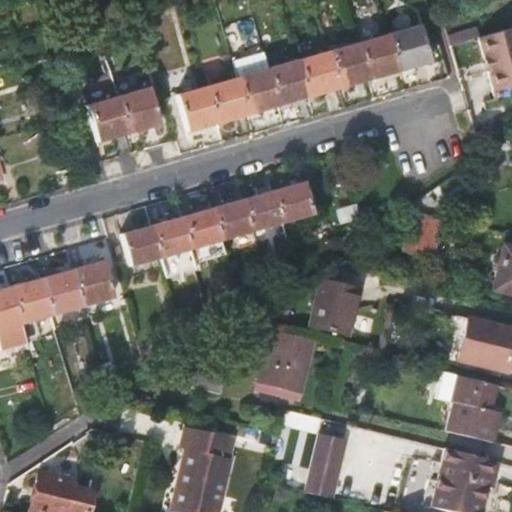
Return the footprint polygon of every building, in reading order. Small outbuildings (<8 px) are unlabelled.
[(426,21),(394,30),(404,65),(436,56),(426,21)] [(511,22),(481,32),(486,51),(489,50),(493,65),(490,65),(496,84),(501,83),(511,79),(511,22)] [(373,74),(404,65),(394,30),(363,39),(373,74)] [(345,82),(373,74),(363,39),(335,47),(345,82)] [(314,91),(345,82),(335,47),(304,56),(314,91)] [(283,99),(314,91),(304,56),(273,65),(283,99)] [(253,108),(283,99),(273,65),(243,74),(253,108)] [(240,66),(210,74),(213,82),(223,117),(253,108),(243,74),(240,66)] [(122,92),(119,80),(89,89),(92,101),(122,92)] [(192,126),(223,117),(213,82),(182,91),(192,126)] [(155,83),(122,92),(132,127),(164,118),(155,83)] [(102,135),(132,127),(122,92),(92,101),(102,135)] [(4,149),(0,150),(0,176),(11,173),(4,149)] [(309,175),(278,183),(287,214),(318,205),(309,175)] [(278,183),(248,192),(257,223),(287,214),(278,183)] [(218,200),(227,231),(240,227),(243,237),(260,232),(257,223),(248,192),(218,200)] [(196,240),(227,231),(218,200),(188,209),(196,240)] [(445,259),(455,216),(416,207),(406,250),(445,259)] [(196,240),(188,209),(158,217),(166,248),(172,268),(202,259),(196,240)] [(136,257),(166,248),(158,217),(127,226),(136,257)] [(511,242),(499,239),(488,281),(511,287),(511,242)] [(106,254),(76,263),(85,297),(116,288),(106,254)] [(54,306),(85,297),(76,263),(45,272),(54,306)] [(25,314),(54,306),(45,272),(15,280),(25,314)] [(353,286),(318,277),(307,323),(343,331),(353,286)] [(25,314),(15,280),(0,284),(0,321),(2,321),(8,340),(30,333),(25,314)] [(508,324),(464,313),(454,354),(499,366),(508,324)] [(266,317),(264,324),(270,326),(275,327),(277,320),(266,317)] [(297,389),(311,335),(275,327),(270,326),(256,386),(279,392),(280,385),(297,389)] [(177,380),(190,383),(194,368),(181,365),(177,380)] [(485,405),(490,380),(436,367),(430,391),(450,397),(443,428),(486,438),(492,408),(485,405)] [(222,374),(194,368),(190,383),(218,390),(222,374)] [(171,507),(190,511),(214,511),(229,455),(227,455),(232,435),(183,423),(178,444),(182,446),(177,467),(181,467),(171,507)] [(315,441),(342,447),(344,436),(317,430),(315,441)] [(342,447),(315,441),(303,489),(330,496),(342,447)] [(427,468),(488,483),(490,474),(491,473),(437,459),(430,458),(427,468)] [(70,476),(36,468),(26,507),(49,511),(82,511),(88,488),(69,484),(70,476)] [(488,483),(427,468),(419,501),(453,510),(452,511),(475,511),(481,493),(483,484),(488,485),(488,483)]
